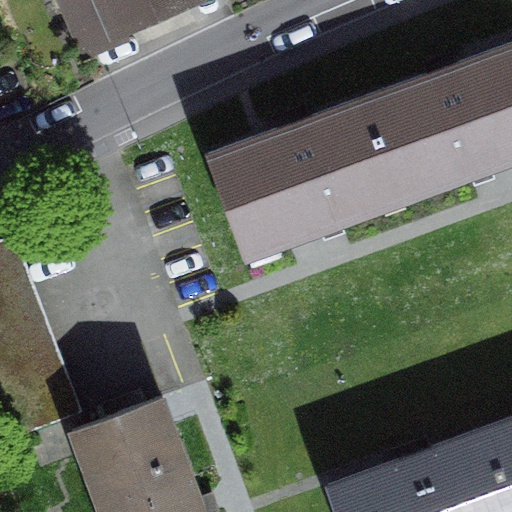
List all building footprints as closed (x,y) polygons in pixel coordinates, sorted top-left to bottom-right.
[(194,0),(32,0),(36,8),(53,0),(79,58),(196,4),(194,0)] [(511,50),(208,163),(248,272),(511,174),(511,50)] [(18,249),(0,254),(0,427),(6,445),(77,420),(18,249)] [(206,511),(167,407),(73,441),(99,511),(206,511)] [(511,511),(511,429),(310,498),(310,499),(315,511),(511,511)]
